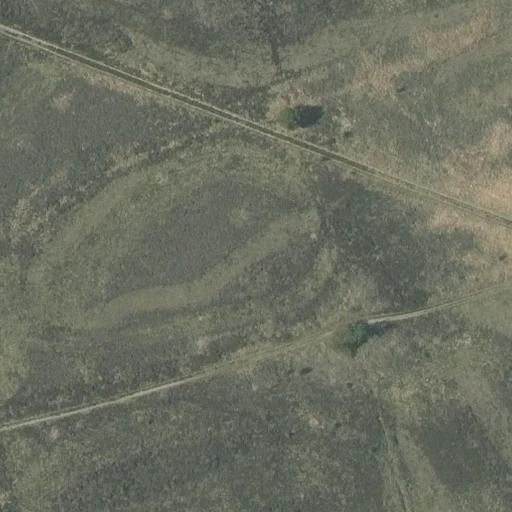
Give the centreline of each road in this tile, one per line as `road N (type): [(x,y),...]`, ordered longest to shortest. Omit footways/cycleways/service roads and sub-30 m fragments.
road 1 (track): [(0,31),(511,227)]
road 2 (track): [(511,286),(0,429)]
